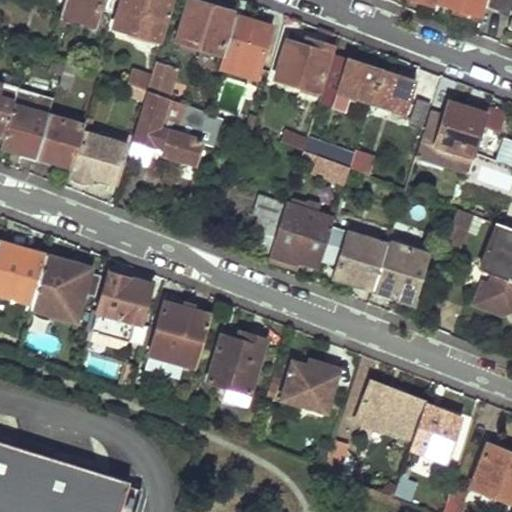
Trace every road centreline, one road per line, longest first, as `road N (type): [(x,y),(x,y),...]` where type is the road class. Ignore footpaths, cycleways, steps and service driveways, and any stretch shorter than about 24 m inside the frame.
road 1 (residential): [(511,384),(0,189)]
road 2 (residential): [(317,0),(511,73)]
